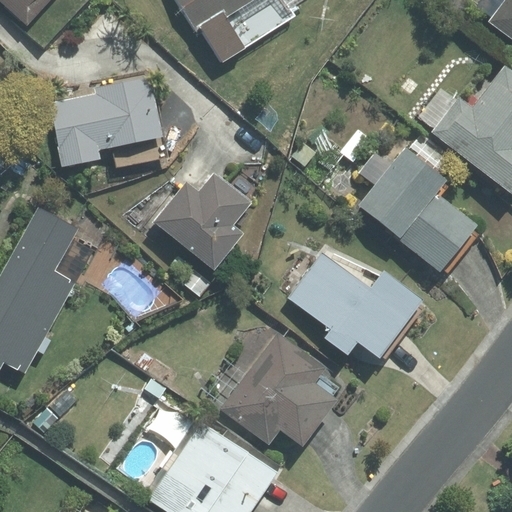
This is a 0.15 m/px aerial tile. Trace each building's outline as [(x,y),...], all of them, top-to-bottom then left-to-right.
[(0,0),(28,25),(50,0),(0,0)] [(176,0),(198,35),(204,31),(223,62),(246,48),(227,16),(253,0),(176,0)] [(511,0),(506,0),(490,22),(511,38),(511,0)] [(444,84),(416,119),(511,193),(511,69),(505,65),(473,106),(444,84)] [(163,136),(151,75),(94,87),(95,94),(49,103),(62,167),(102,158),(100,149),(163,136)] [(406,146),(358,206),(441,271),(478,225),(437,193),(448,179),(406,146)] [(186,182),(154,222),(215,270),(245,233),(235,225),(252,203),(214,173),(199,192),(186,182)] [(38,207),(0,275),(0,369),(4,363),(26,375),(77,283),(55,270),(78,229),(38,207)] [(323,253),(290,299),(332,330),(326,338),(349,355),(358,342),(380,358),(423,299),(385,271),(372,288),(323,253)] [(194,268),(182,282),(200,297),(212,284),(194,268)] [(330,366),(280,329),(223,407),(268,440),(279,425),(303,443),(338,394),(319,381),(330,366)] [(196,421),(168,402),(149,430),(177,449),(196,421)] [(252,511),(281,471),(205,421),(143,498),(164,511),(252,511)]
